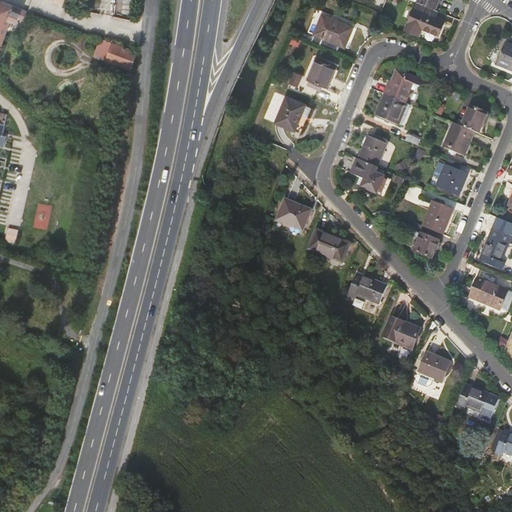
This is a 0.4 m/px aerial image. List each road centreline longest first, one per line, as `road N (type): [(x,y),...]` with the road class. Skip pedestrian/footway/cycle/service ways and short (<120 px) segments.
road 1 (residential): [(152,0),(138,155),(112,285),(60,463),(29,511)]
road 2 (trunk): [(192,0),(159,176),(74,511)]
road 3 (trunk): [(95,511),(181,183)]
road 4 (residential): [(450,74),(394,50),(379,52),(325,167)]
road 5 (trunk): [(181,183),(260,0)]
road 6 (residential): [(436,306),(511,128)]
road 7 (trunk): [(181,183),(212,0)]
road 8 (residential): [(436,306),(332,193),(325,167)]
